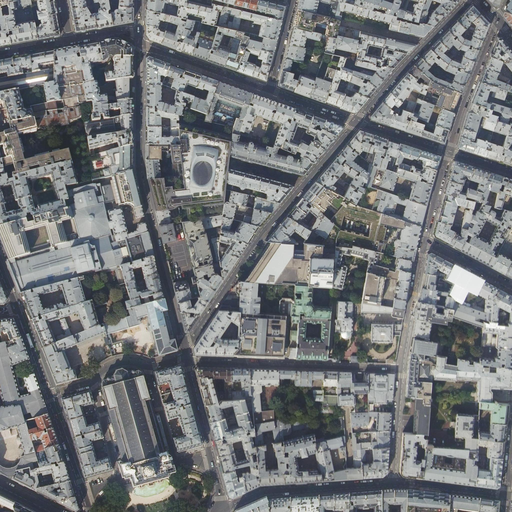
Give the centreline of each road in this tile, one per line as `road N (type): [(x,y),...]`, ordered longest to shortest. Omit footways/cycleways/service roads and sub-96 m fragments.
road 1 (tertiary): [(138,43),(141,181),(184,350)]
road 2 (residential): [(186,359),(400,368)]
road 3 (residential): [(184,350),(305,181)]
road 4 (tertiary): [(391,482),(262,492),(221,510)]
road 5 (residential): [(448,151),(498,19)]
road 6 (residential): [(138,43),(270,89)]
road 7 (residential): [(423,241),(400,368)]
